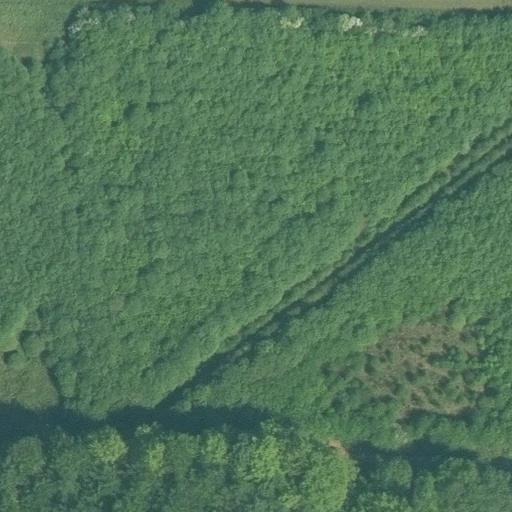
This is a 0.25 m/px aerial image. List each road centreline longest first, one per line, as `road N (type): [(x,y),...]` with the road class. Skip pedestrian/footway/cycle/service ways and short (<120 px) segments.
road 1 (track): [(511,129),(103,452)]
road 2 (track): [(511,464),(178,454)]
road 3 (track): [(222,511),(178,454),(103,452)]
